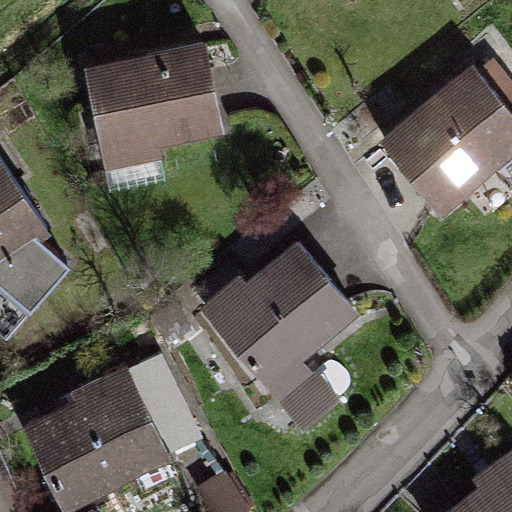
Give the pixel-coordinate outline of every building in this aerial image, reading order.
[(210,38),(83,58),(100,167),(227,147),(210,38)] [(511,110),(473,64),(376,146),(441,223),(511,163),(511,110)] [(0,152),(0,268),(52,236),(0,152)] [(294,237),(205,321),(275,394),(364,310),(294,237)] [(136,364),(24,412),(66,511),(71,511),(180,465),(136,364)] [(511,511),(511,471),(460,511),(511,511)]
